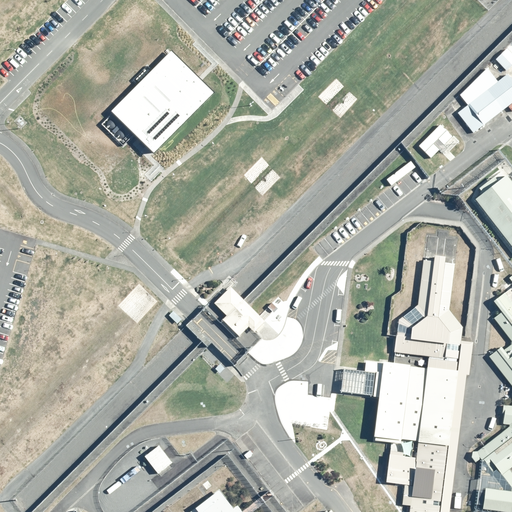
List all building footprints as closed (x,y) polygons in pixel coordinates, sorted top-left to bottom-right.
[(170,50),(108,111),(151,153),(212,92),(170,50)] [(511,99),(511,74),(508,69),(457,110),(473,131),(511,99)] [(511,177),(503,166),(470,193),(511,245),(511,177)] [(396,318),(393,360),(456,367),(462,325),(451,305),(457,233),(428,231),(422,299),(396,318)] [(225,315),(221,320),(238,338),(247,329),(253,335),(266,322),(231,288),(237,282),(230,274),(215,288),(222,295),(213,303),(225,315)] [(511,504),(511,465),(511,464),(511,463),(511,275),(489,294),(511,324),(511,331),(489,352),(511,378),(511,397),(506,421),(481,448),(475,502),(511,504)] [(438,511),(446,438),(391,432),(386,482),(410,485),(406,511),(438,511)] [(172,463),(158,446),(144,457),(157,474),(172,463)] [(237,511),(220,489),(189,511),(237,511)]
